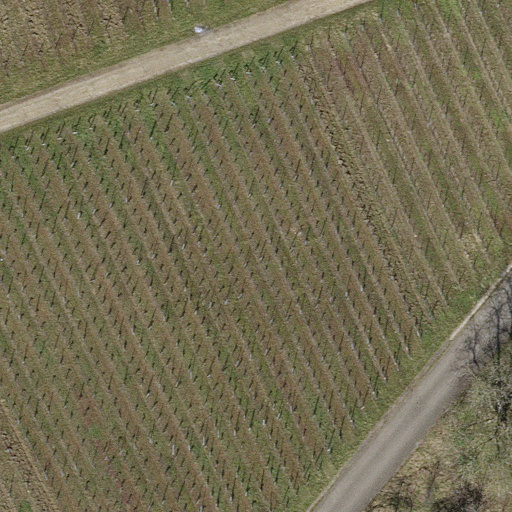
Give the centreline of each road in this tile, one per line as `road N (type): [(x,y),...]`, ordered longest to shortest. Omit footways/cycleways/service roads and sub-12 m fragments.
road 1 (track): [(303,0),(0,112)]
road 2 (track): [(326,511),(511,289)]
